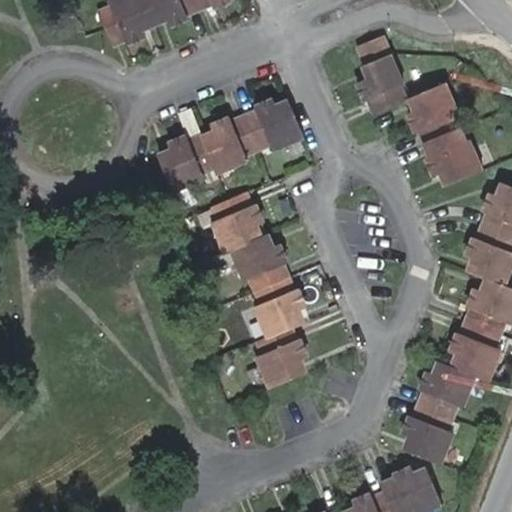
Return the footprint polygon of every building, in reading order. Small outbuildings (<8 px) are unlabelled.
[(165,12),(167,18),(170,26),(188,18),(187,16),(213,5),(214,7),(232,0),(112,0),(109,1),(112,7),(98,13),(113,47),(126,41),(127,44),(144,36),(141,28),(139,23),(152,18),(165,12)] [(154,23),(167,18),(165,12),(152,18),(154,23)] [(141,28),(154,23),(152,18),(139,23),(141,28)] [(384,37),(376,40),(378,47),(386,43),(384,37)] [(378,47),(376,40),(358,47),(371,79),(359,84),(366,101),(369,100),(374,114),(408,100),(401,86),(405,85),(386,43),(378,47)] [(419,131),(426,145),(431,157),(428,158),(436,175),(449,170),(454,182),(483,170),(471,141),(464,143),(453,116),(460,114),(447,84),(419,95),(424,108),(410,114),(417,131),(419,131)] [(212,127),(216,136),(218,140),(206,145),(205,141),(202,136),(189,141),(187,138),(169,145),(174,158),(161,163),(174,194),(206,180),(203,174),(216,169),(218,175),(249,162),(247,157),(259,151),(272,146),(275,151),(304,139),(292,109),(279,114),(274,102),(256,109),(258,112),(232,123),(231,120),(212,127)] [(218,140),(216,136),(205,141),(206,145),(218,140)] [(489,292),(484,291),(477,289),(470,307),(472,307),(467,320),(461,333),(460,332),(453,350),(460,353),(464,355),(460,368),(455,367),(446,363),(441,376),(429,372),(422,390),(426,391),(415,418),(412,416),(406,434),(420,439),(415,451),(443,462),(455,433),(449,430),(458,404),(465,406),(478,375),(490,380),(502,350),(495,347),(500,334),(506,320),(511,322),(511,285),(507,284),(511,271),(511,184),(511,185),(506,198),(493,193),(486,210),(489,211),(478,239),(476,237),(469,255),(482,260),(477,272),(489,277),(495,279),(489,292)] [(250,229),(255,227),(264,224),(256,204),(253,206),(248,193),(213,208),(219,220),(213,223),(226,253),(232,251),(245,281),(251,279),(262,305),(256,308),(269,337),(259,341),(264,354),(258,357),(271,387),(300,374),(295,362),(308,357),(300,339),(298,340),(292,327),(298,325),(293,312),(306,307),(299,290),(295,292),(288,278),(283,265),(287,263),(279,244),(267,249),(263,238),(260,239),(255,241),(250,229)] [(260,239),(255,227),(250,229),(255,241),(260,239)] [(489,277),(484,291),(489,292),(495,279),(489,277)] [(464,355),(460,353),(455,367),(460,368),(464,355)] [(327,511),(405,511),(410,510),(410,511),(422,511),(444,503),(432,474),(419,479),(413,466),(396,474),(396,476),(384,482),(387,491),(374,496),(373,493),(354,501),(358,509),(358,511),(345,511),(344,509),(337,511),(328,511),(329,511),(327,511)]
